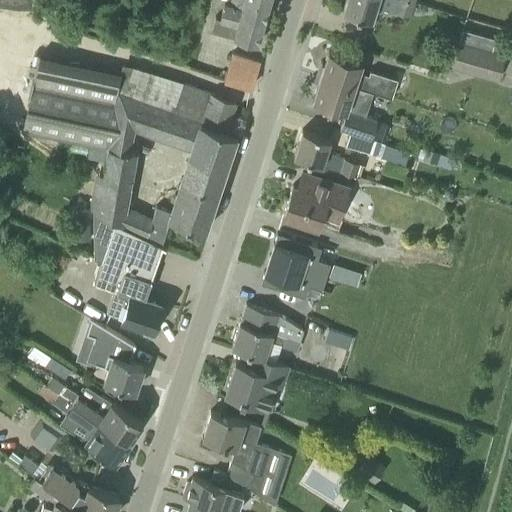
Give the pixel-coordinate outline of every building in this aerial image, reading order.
[(215,16),(211,30),(258,43),(270,0),(229,0),(228,4),(226,4),(222,18),(215,16)] [(408,0),(346,0),(343,10),(372,19),(376,5),(410,15),(414,2),(408,0)] [(459,42),(452,65),(498,78),(505,55),(459,42)] [(321,74),(354,85),(374,91),(391,97),(398,78),(370,69),(369,74),(359,71),(362,60),(329,49),(321,74)] [(224,79),(232,81),(251,87),(259,61),(232,52),(224,79)] [(187,163),(224,175),(237,134),(225,130),(236,101),(187,83),(182,95),(124,73),(117,91),(118,91),(116,103),(109,147),(129,151),(134,127),(192,149),(187,163)] [(377,119),(365,115),(374,91),(354,85),(321,74),(313,99),(346,110),(341,127),(371,137),(377,119)] [(109,148),(109,147),(116,103),(34,85),(24,130),(109,148)] [(330,138),(322,135),(303,129),(294,155),(313,161),(355,175),(360,161),(326,151),(330,138)] [(376,140),(349,131),(345,144),(372,153),(376,140)] [(109,148),(106,166),(133,171),(136,151),(129,151),(109,147),(109,148)] [(106,216),(162,243),(170,218),(206,229),(224,175),(187,163),(171,211),(161,208),(156,224),(126,208),(127,205),(110,202),(106,216)] [(106,166),(101,193),(100,200),(110,202),(127,205),(133,171),(106,166)] [(302,174),(310,176),(306,189),(293,185),(284,213),(318,225),(322,212),(338,218),(348,188),(303,172),(302,174)] [(95,282),(112,288),(114,283),(119,284),(124,269),(137,273),(132,287),(146,292),(162,246),(165,247),(166,246),(93,210),(93,229),(111,235),(95,282)] [(277,232),(274,244),(269,257),(276,259),(326,276),(331,262),(318,258),(322,246),(277,232)] [(276,259),(269,257),(265,270),(261,282),(305,296),(309,285),(322,289),(326,276),(276,259)] [(145,296),(146,292),(132,287),(137,273),(124,269),(119,284),(114,283),(112,288),(115,289),(107,311),(122,317),(130,320),(129,322),(152,335),(165,312),(160,309),(162,302),(145,296)] [(304,328),(278,313),(247,302),(241,320),(300,340),(304,328)] [(135,344),(90,316),(85,332),(93,334),(85,359),(109,367),(104,380),(134,390),(143,364),(130,360),(135,344)] [(251,352),(258,355),(264,356),(269,340),(297,349),(300,340),(241,320),(240,320),(232,346),(251,352)] [(353,336),(327,328),(323,341),(349,348),(353,336)] [(226,390),(240,394),(239,399),(244,401),(244,399),(270,408),(278,385),(282,387),(289,365),(264,357),(264,356),(258,355),(254,367),(235,361),(226,390)] [(93,403),(87,399),(64,383),(58,392),(129,440),(142,422),(142,423),(143,421),(101,392),(93,403)] [(116,460),(129,440),(58,392),(53,400),(75,415),(67,427),(116,460)] [(227,472),(243,482),(257,492),(272,446),(256,441),(261,425),(227,414),(227,415),(211,410),(202,437),(223,444),(222,448),(233,452),(227,472)] [(31,471),(39,461),(25,452),(18,461),(31,471)] [(385,464),(366,454),(356,471),(375,482),(385,464)] [(54,463),(42,479),(81,508),(93,511),(114,511),(120,494),(89,484),(89,485),(78,481),(54,463)] [(237,500),(243,482),(227,472),(214,468),(209,481),(193,475),(190,482),(187,481),(182,496),(191,499),(201,502),(201,501),(224,509),(228,497),(237,500)] [(93,511),(81,508),(42,479),(34,473),(27,483),(47,498),(48,495),(54,499),(51,507),(44,504),(41,511),(93,511)] [(201,501),(201,502),(191,499),(186,511),(224,511),(224,510),(224,509),(201,501)]
